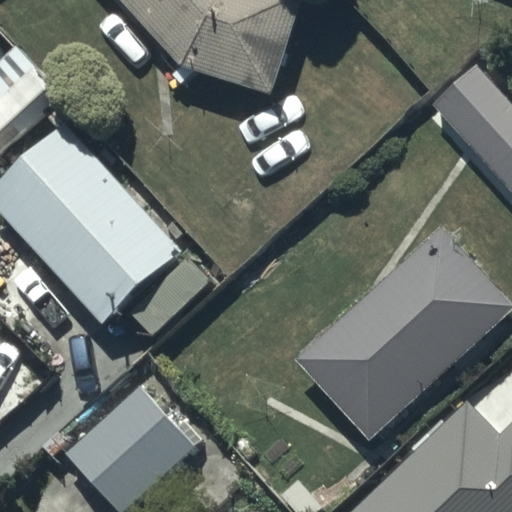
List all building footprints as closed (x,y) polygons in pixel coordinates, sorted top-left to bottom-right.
[(113,0),(191,85),(279,111),(308,9),(275,0),(113,0)] [(0,170),(67,110),(21,59),(0,77),(0,170)] [(511,113),(481,81),(436,123),(511,204),(511,113)] [(73,142),(0,211),(0,222),(116,346),(196,272),(73,142)] [(511,316),(449,244),(301,375),(373,457),(511,334),(511,316)] [(147,511),(202,462),(145,401),(70,470),(109,511),(147,511)]
